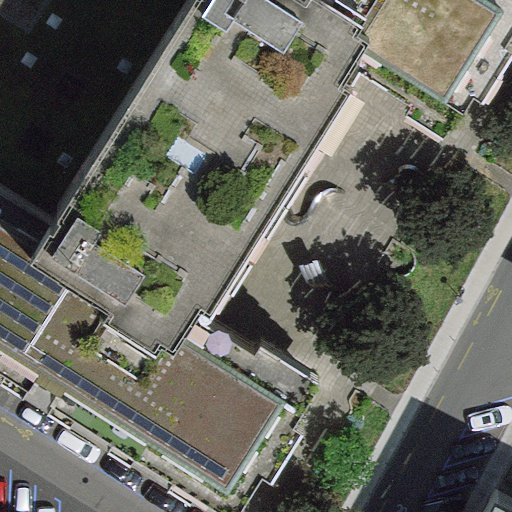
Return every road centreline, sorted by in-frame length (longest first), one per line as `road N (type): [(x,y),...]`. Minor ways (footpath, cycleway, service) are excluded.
road 1 (residential): [(395,511),(511,303)]
road 2 (residential): [(0,440),(114,511)]
